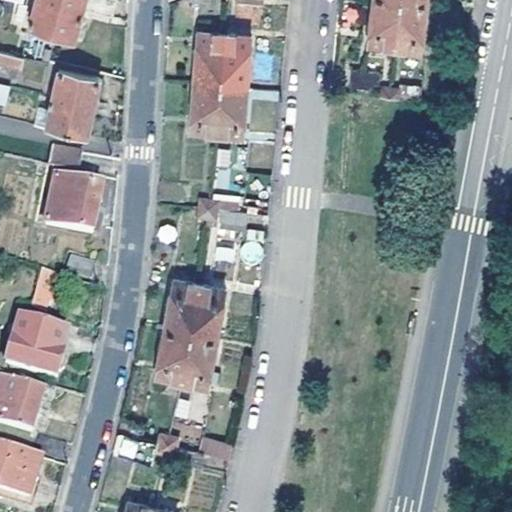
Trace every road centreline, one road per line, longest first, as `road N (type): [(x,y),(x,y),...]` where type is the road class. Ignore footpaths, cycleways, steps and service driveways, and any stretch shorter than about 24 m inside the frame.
road 1 (secondary): [(415,511),(511,1)]
road 2 (residential): [(77,511),(128,285),(147,0)]
road 3 (residential): [(297,245),(319,0)]
